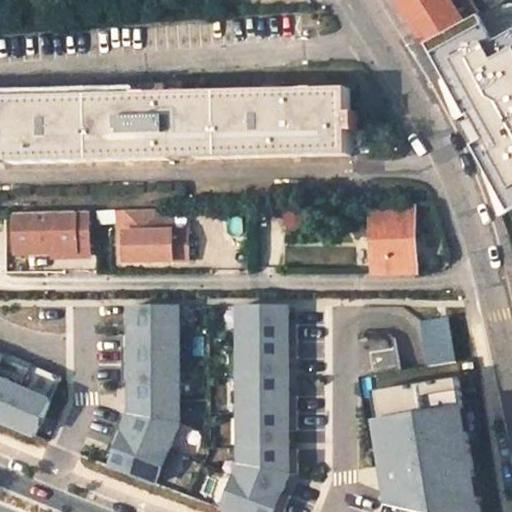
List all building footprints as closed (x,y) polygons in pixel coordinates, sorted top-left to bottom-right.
[(398,0),(424,45),(461,21),(485,8),(480,0),(398,0)] [(429,48),(446,85),(485,64),(504,54),(484,18),(465,28),(429,48)] [(0,99),(0,164),(351,154),(351,150),(368,150),(368,128),(357,129),(356,112),(349,113),(348,87),(0,99)] [(481,163),(504,225),(511,221),(511,172),(505,156),(481,163)] [(373,210),(376,273),(416,271),(414,208),(373,210)] [(159,212),(122,213),(123,265),(186,263),(185,233),(159,234),(159,212)] [(74,214),(14,216),(15,257),(75,255),(74,214)] [(87,214),(74,214),(75,255),(88,254),(87,214)] [(289,306),(241,307),(241,329),(248,329),(248,355),(241,355),(241,401),(248,400),(248,428),(241,428),(241,450),(248,449),(248,465),(241,465),(225,503),(249,511),(283,511),(289,496),(281,493),(288,474),(298,473),(298,450),(288,450),(288,431),(298,431),(298,397),(289,397),(289,359),(297,359),(297,325),(289,325),(289,306)] [(180,307),(132,307),(132,348),(123,348),(123,382),(132,382),(133,413),(123,414),(105,457),(160,477),(179,421),(169,419),(170,400),(180,400),(180,379),(173,379),(173,352),(181,352),(180,307)] [(0,412),(38,429),(49,402),(33,395),(44,370),(5,353),(1,361),(0,360),(0,412)] [(481,511),(456,361),(372,374),(391,511),(481,511)]
